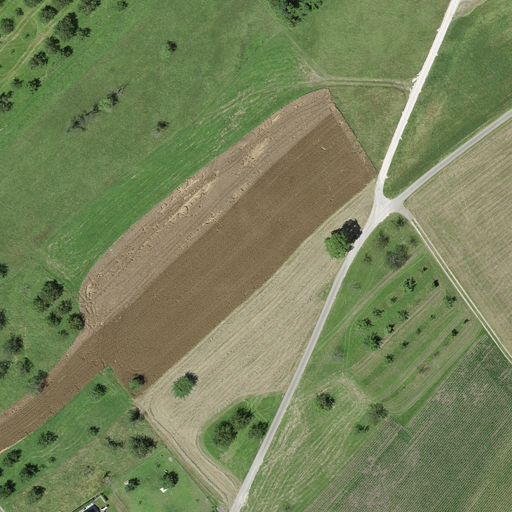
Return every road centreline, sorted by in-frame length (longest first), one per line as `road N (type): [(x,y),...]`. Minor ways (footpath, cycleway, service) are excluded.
road 1 (unclassified): [(231,511),(362,240),(511,112)]
road 2 (track): [(456,0),(392,145),(375,224)]
road 3 (track): [(395,206),(511,356)]
